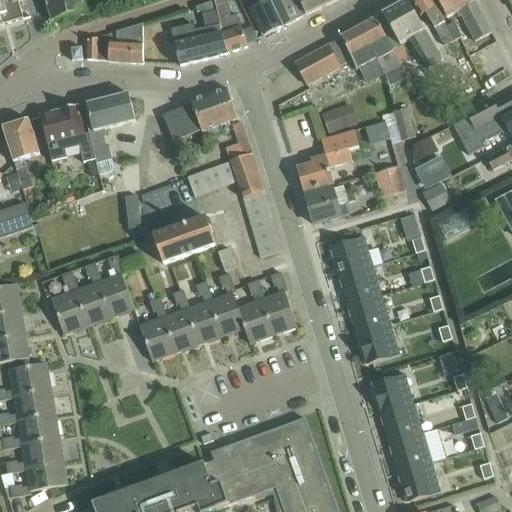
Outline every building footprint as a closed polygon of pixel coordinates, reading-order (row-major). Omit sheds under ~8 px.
[(25,0),(0,0),(0,26),(2,26),(3,27),(24,21),(19,4),(26,1),(25,0)] [(44,0),(52,23),(86,13),(82,0),(44,0)] [(227,0),(226,0),(215,4),(217,11),(223,35),(228,56),(247,49),(238,17),(232,19),(227,0)] [(283,29),(269,0),(249,0),(254,10),(251,11),(264,38),(283,29)] [(269,0),(283,29),(299,20),(291,2),(289,0),(269,0)] [(289,0),(291,2),(294,0),(299,0),(307,17),(339,1),(338,0),(289,0)] [(455,42),(447,28),(431,0),(413,0),(412,1),(421,18),(426,15),(445,48),(455,42)] [(462,17),(476,43),(491,34),(475,3),(477,2),(476,0),(437,0),(447,19),(463,10),(465,15),(462,17)] [(217,11),(215,4),(198,9),(199,15),(203,13),(206,30),(196,32),(194,26),(173,32),(182,68),(217,59),(228,56),(223,35),(217,11)] [(408,4),(377,21),(386,37),(393,33),(402,46),(411,41),(422,58),(436,52),(408,4)] [(386,37),(377,21),(343,39),(357,71),(377,61),(380,70),(384,77),(401,68),(386,37)] [(455,24),(447,28),(455,42),(463,38),(455,24)] [(87,58),(87,62),(93,63),(116,64),(124,65),(133,65),(144,66),(144,65),(144,63),(143,56),(143,42),(143,27),(130,30),(117,34),(108,37),(88,43),(87,58)] [(295,65),(307,88),(340,70),(328,48),(295,65)] [(70,51),(72,63),(84,61),(82,49),(70,51)] [(440,58),(436,52),(422,58),(429,71),(440,63),(438,59),(440,58)] [(452,56),(459,70),(467,66),(460,52),(452,56)] [(228,91),(192,103),(194,106),(203,133),(205,138),(210,136),(223,132),(221,127),(239,121),(228,91)] [(129,96),(88,106),(93,128),(89,129),(90,135),(100,175),(101,177),(112,174),(115,170),(105,130),(136,123),(130,99),(129,96)] [(511,97),(495,107),(492,101),(466,115),(469,120),(454,129),(464,147),(469,144),(475,155),(486,149),(484,145),(508,131),(511,138),(511,97)] [(331,112),(341,129),(360,118),(351,101),(331,112)] [(203,133),(194,106),(165,118),(175,144),(203,133)] [(100,175),(90,135),(85,136),(79,108),(42,117),(53,163),(83,156),(85,164),(87,164),(90,177),(100,175)] [(394,114),(402,143),(416,139),(408,110),(394,114)] [(2,124),(15,163),(40,155),(29,121),(14,126),(12,121),(2,124)] [(234,127),(244,155),(252,151),(243,124),(234,127)] [(313,165),(298,170),(305,194),(335,185),(330,169),(343,165),(353,163),(350,152),(360,149),(354,132),(324,141),(322,141),(326,157),(312,161),(313,165)] [(511,147),(488,161),(494,173),(511,162),(511,147)] [(255,155),(232,164),(236,174),(258,168),(255,155)] [(232,164),(221,168),(229,188),(240,184),(236,174),(232,164)] [(452,179),(444,164),(420,176),(428,191),(452,179)] [(17,170),(24,191),(34,188),(27,167),(17,170)] [(218,192),(229,188),(221,168),(210,171),(218,192)] [(258,168),(236,174),(240,184),(241,186),(262,180),(258,168)] [(401,168),(387,172),(395,196),(408,192),(401,168)] [(207,196),(218,192),(210,171),(200,175),(207,196)] [(395,196),(387,172),(376,176),(383,200),(395,196)] [(191,178),(189,179),(191,185),(197,200),(207,196),(200,175),(191,178)] [(0,240),(34,230),(26,205),(0,214),(0,181),(3,179),(0,176),(0,240)] [(241,186),(237,187),(241,200),(246,199),(247,201),(266,196),(262,180),(241,186)] [(441,186),(423,196),(432,214),(451,204),(441,186)] [(341,188),(307,198),(315,227),(350,216),(341,188)] [(129,192),(132,226),(148,225),(145,191),(129,192)] [(247,201),(245,202),(249,214),(269,208),(266,196),(247,201)] [(272,219),(269,208),(249,214),(252,225),(272,219)] [(404,218),(412,237),(424,232),(416,213),(404,218)] [(207,219),(191,225),(154,238),(164,266),(217,247),(207,219)] [(275,231),(272,219),(252,225),(255,237),(275,231)] [(278,242),(275,231),(255,237),(258,248),(278,242)] [(364,239),(331,249),(340,279),(373,269),(369,254),(364,239)] [(422,240),(412,243),(416,256),(426,254),(422,240)] [(278,243),(258,248),(261,260),(281,254),(278,243)] [(218,255),(224,273),(225,274),(236,270),(230,251),(218,255)] [(117,278),(103,283),(116,319),(135,312),(123,278),(126,277),(119,258),(108,261),(112,271),(114,270),(117,278)] [(94,287),(79,292),(92,328),(116,319),(103,283),(96,266),(85,270),(89,279),(91,279),(94,287)] [(373,269),(340,279),(349,309),(382,299),(373,269)] [(430,270),(421,272),(425,286),(434,283),(430,270)] [(92,328),(79,292),(73,274),(63,278),(65,285),(66,288),(69,287),(72,295),(52,302),(65,337),(92,328)] [(280,295),(266,300),(279,337),(299,330),(286,295),(289,294),(282,274),(271,278),(275,289),(277,288),(280,295)] [(228,297),(213,302),(226,338),(245,331),(239,310),(234,296),(237,295),(231,276),(220,280),(223,290),(226,289),(228,297)] [(65,285),(63,278),(41,286),(44,292),(65,285)] [(257,303),(239,310),(245,331),(251,347),(279,337),(266,300),(259,283),(248,287),(252,297),(254,296),(257,303)] [(205,305),(190,310),(203,346),(226,338),(213,302),(207,285),(196,289),(200,299),(202,298),(205,305)] [(0,319),(22,315),(17,287),(0,289),(0,319)] [(181,314),(168,319),(181,355),(203,346),(190,310),(190,311),(184,293),(173,297),(176,307),(178,306),(181,314)] [(382,299),(349,309),(358,338),(391,328),(382,299)] [(439,299),(430,302),(434,315),(443,312),(439,299)] [(181,355),(168,319),(167,319),(160,301),(150,305),(153,315),(156,314),(159,322),(140,328),(153,364),(181,355)] [(0,344),(26,340),(22,315),(0,319),(0,344)] [(391,328),(358,338),(367,368),(400,358),(391,328)] [(448,328),(439,331),(443,345),(452,342),(448,328)] [(26,340),(0,344),(0,365),(30,360),(26,340)] [(459,351),(444,354),(449,376),(463,373),(459,351)] [(469,360),(472,370),(489,364),(486,353),(469,360)] [(0,403),(15,401),(52,394),(48,366),(10,372),(14,392),(5,393),(5,391),(0,391),(0,403)] [(405,377),(372,387),(381,416),(414,406),(405,377)] [(462,377),(453,380),(457,393),(466,390),(462,377)] [(0,425),(0,428),(20,425),(56,418),(52,394),(15,401),(18,416),(9,417),(9,415),(0,416),(0,425)] [(414,406),(381,416),(390,446),(423,436),(414,406)] [(471,407),(462,410),(466,423),(476,420),(471,407)] [(5,452),(23,449),(61,442),(56,418),(20,425),(22,440),(14,441),(13,439),(3,441),(5,452)] [(219,499),(224,510),(275,491),(283,511),(338,511),(305,421),(225,450),(231,466),(224,468),(225,471),(218,474),(217,471),(216,471),(214,466),(209,468),(220,498),(219,499)] [(511,426),(494,428),(496,447),(511,445),(511,426)] [(423,436),(390,446),(399,475),(432,465),(423,436)] [(480,436),(471,439),(475,452),(484,450),(480,436)] [(9,476),(28,473),(65,466),(61,442),(23,449),(26,465),(18,466),(17,463),(7,465),(9,476)] [(231,466),(225,450),(211,455),(214,463),(208,466),(209,468),(214,466),(216,471),(217,471),(218,474),(225,471),(224,468),(231,466)] [(432,465),(399,475),(407,505),(441,495),(432,465)] [(65,466),(28,473),(30,488),(22,489),(22,487),(11,489),(13,500),(33,497),(32,494),(68,487),(65,466)] [(209,468),(208,466),(205,467),(204,466),(93,506),(94,511),(192,511),(198,510),(199,511),(217,511),(224,510),(219,499),(220,498),(209,468)] [(489,466),(480,469),(484,482),(493,479),(489,466)] [(496,499),(476,507),(478,511),(497,511),(501,511),(496,499)]
